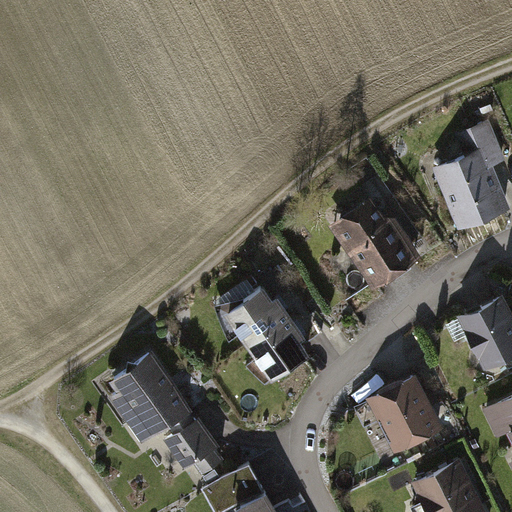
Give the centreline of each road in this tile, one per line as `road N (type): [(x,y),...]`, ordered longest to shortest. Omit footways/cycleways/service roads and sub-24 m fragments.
road 1 (track): [(511,64),(420,104),(333,156),(207,268),(20,397)]
road 2 (residential): [(511,241),(449,279),(320,394),(307,424),(306,460),(327,511)]
road 3 (track): [(111,511),(20,397)]
